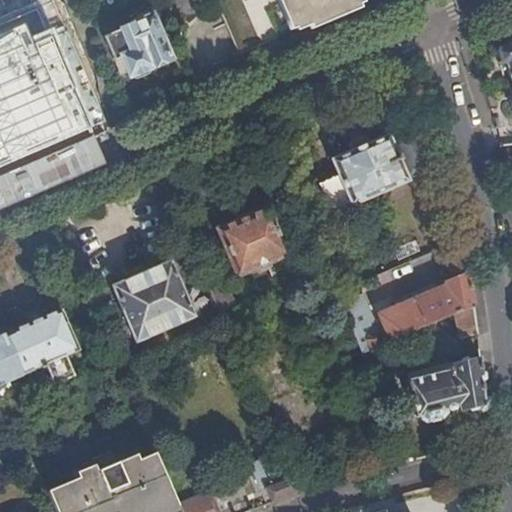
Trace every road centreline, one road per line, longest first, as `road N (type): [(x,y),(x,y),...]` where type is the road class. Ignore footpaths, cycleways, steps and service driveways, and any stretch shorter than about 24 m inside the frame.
road 1 (tertiary): [(435,26),(0,213)]
road 2 (unclassified): [(435,26),(488,205),(511,356)]
road 3 (residential): [(511,451),(300,511)]
